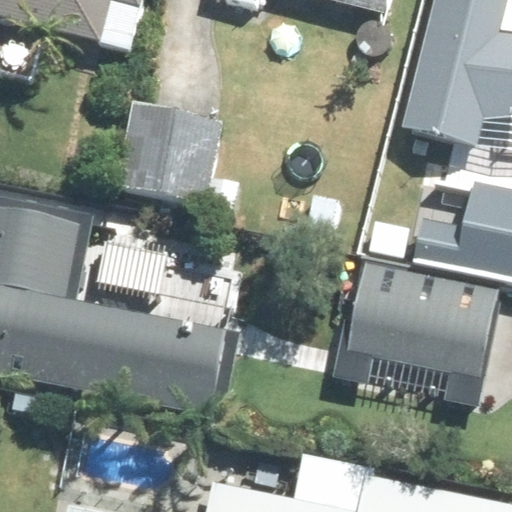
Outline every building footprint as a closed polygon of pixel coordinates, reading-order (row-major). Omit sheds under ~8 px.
[(0,0),(0,13),(133,48),(145,0),(0,0)] [(265,0),(270,0),(389,31),(396,0),(216,0),(214,8),(260,21),(265,0)] [(425,130),(420,151),(450,159),(455,137),(501,150),(504,142),(511,144),(511,43),(441,26),(416,127),(425,130)] [(139,119),(121,202),(208,220),(226,139),(139,119)] [(90,148),(74,146),(72,179),(89,179),(90,148)] [(511,206),(434,189),(421,249),(511,269),(511,206)] [(378,192),(368,233),(417,243),(426,203),(378,192)] [(316,194),(309,227),(335,232),(342,198),(316,194)] [(0,394),(227,439),(244,354),(83,323),(100,237),(0,217),(0,394)] [(378,375),(456,391),(451,417),(484,423),(506,317),(502,315),(504,305),(370,277),(358,335),(351,333),(338,394),(371,400),(378,375)] [(511,511),(511,501),(370,474),(362,511),(359,511),(217,480),(210,511),(96,511),(74,507),(72,511),(511,511)]
